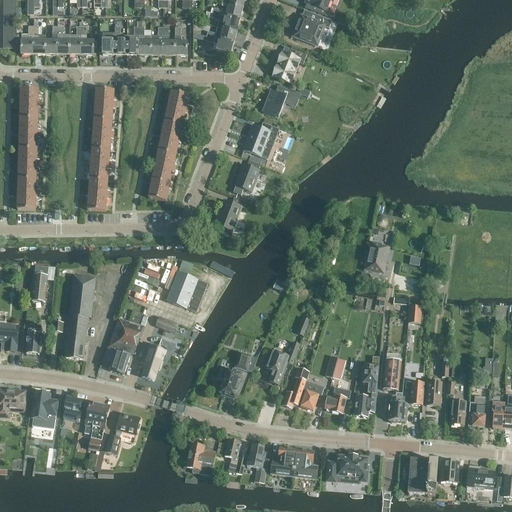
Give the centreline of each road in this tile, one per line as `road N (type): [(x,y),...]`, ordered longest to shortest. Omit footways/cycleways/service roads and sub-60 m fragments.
road 1 (unclassified): [(392,445),(244,430),(129,395),(0,375)]
road 2 (residential): [(0,230),(181,226),(241,79)]
road 3 (residential): [(241,79),(0,76)]
road 4 (unclassified): [(511,457),(392,445)]
